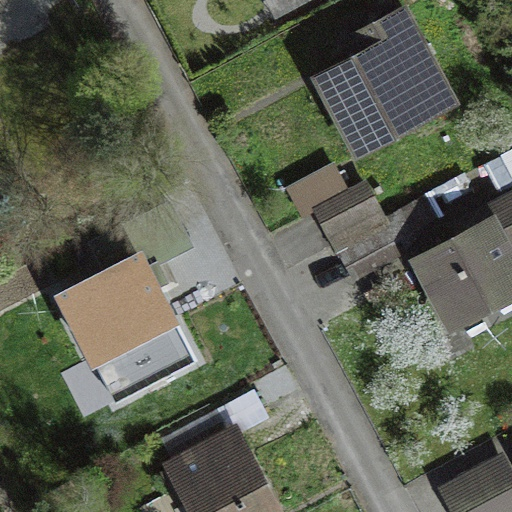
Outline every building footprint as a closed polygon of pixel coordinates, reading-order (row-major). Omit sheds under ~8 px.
[(363,62),(320,83),(349,143),(444,98),(402,13),(351,38),(363,62)] [(316,207),(333,240),(382,216),(364,185),(350,192),(336,165),(288,190),(301,215),(316,207)] [(462,242),(424,260),(450,314),(511,284),(511,201),(456,228),(462,242)] [(382,216),(333,240),(351,277),(400,252),(382,216)] [(137,259),(65,298),(97,358),(169,319),(147,278),(188,256),(169,221),(128,244),(137,259)] [(270,511),(232,437),(163,472),(183,511),(270,511)] [(511,511),(511,486),(498,459),(447,484),(461,511),(511,511)]
